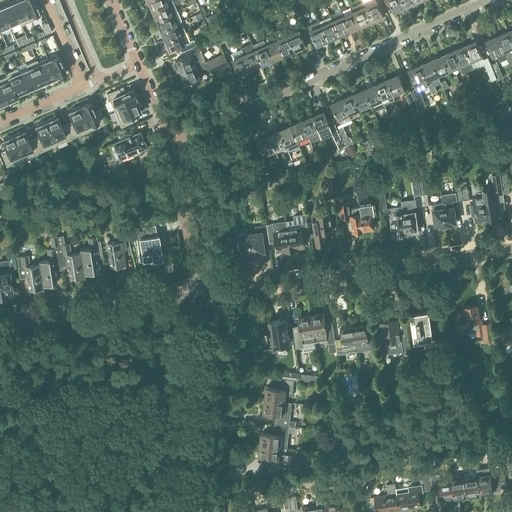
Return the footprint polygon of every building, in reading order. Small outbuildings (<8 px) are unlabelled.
[(21,25),(31,21),(23,2),(22,0),(16,0),(16,1),(12,3),(13,6),(20,23),(21,25)] [(38,4),(37,4),(34,0),(22,0),(23,2),(31,21),(42,16),(39,10),(40,9),(38,4)] [(167,3),(165,0),(148,0),(152,9),(167,3)] [(157,19),(172,13),(171,13),(177,10),(172,0),(167,3),(152,9),(157,19)] [(372,21),(383,16),(376,0),(363,0),(364,2),(372,21)] [(402,0),(384,0),(387,6),(391,4),(394,11),(395,11),(406,6),(402,0)] [(364,2),(353,7),(355,11),(361,26),(372,21),(364,2)] [(10,27),(20,23),(13,6),(12,3),(2,7),(3,10),(10,27)] [(236,13),(233,6),(227,9),(230,16),(236,13)] [(2,35),(12,30),(10,27),(3,10),(2,7),(0,8),(0,30),(1,31),(2,35)] [(244,19),(251,15),(249,10),(241,13),(244,19)] [(331,16),(332,21),(339,35),(350,30),(343,16),(344,16),(341,11),(331,15),(331,16)] [(350,30),(361,26),(355,11),(344,16),(343,16),(350,30)] [(162,30),(176,24),(172,13),(157,19),(162,30)] [(214,14),(207,17),(209,23),(216,20),(214,14)] [(331,16),(320,21),(322,25),(328,40),(339,35),(332,21),(331,16)] [(319,21),(308,26),(317,45),(328,40),(322,25),(320,21),(319,21)] [(306,45),(296,23),(285,28),(288,35),(294,48),(295,50),(306,45)] [(166,40),(180,34),(176,24),(162,30),(166,40)] [(274,33),(277,40),(281,48),(284,55),(295,50),(294,48),(288,35),(285,28),(284,28),(284,27),(281,29),(274,32),(274,33)] [(215,33),(216,37),(219,42),(219,43),(220,44),(226,42),(221,30),(215,33)] [(500,35),(498,36),(501,44),(504,50),(507,58),(511,56),(511,38),(509,31),(500,35)] [(185,45),(180,34),(166,40),(171,51),(181,47),(183,51),(197,45),(195,40),(185,45)] [(500,62),(507,58),(504,50),(501,44),(498,36),(486,41),(490,48),(495,59),(499,57),(500,62)] [(219,42),(216,37),(206,41),(208,48),(219,43),(219,42)] [(253,45),(255,49),(262,64),(273,60),(268,48),(266,45),(264,40),(253,45)] [(273,60),(284,55),(281,48),(277,40),(266,45),(268,48),(273,60)] [(474,69),(480,66),(476,58),(482,56),(476,41),(464,46),(471,61),(474,69)] [(464,63),(471,61),(464,46),(453,51),(460,65),(463,73),(464,73),(467,81),(471,79),(464,63)] [(244,54),(242,49),(231,54),(239,74),(251,69),(244,54)] [(255,49),(244,54),(251,69),(262,64),(255,49)] [(449,70),(460,65),(453,51),(442,55),(449,70)] [(197,57),(195,52),(175,61),(180,73),(195,66),(202,63),(200,56),(197,57)] [(60,58),(58,54),(47,58),(56,78),(67,73),(62,63),(63,63),(61,58),(60,58)] [(210,72),(228,65),(224,54),(206,62),(210,72)] [(438,75),(449,70),(442,55),(431,60),(438,75)] [(56,79),(56,78),(47,58),(37,63),(46,82),(50,80),(50,82),(56,79)] [(36,86),(46,82),(37,63),(36,60),(26,64),(28,68),(36,86)] [(432,77),(438,75),(431,60),(420,65),(427,80),(427,79),(429,85),(437,103),(442,101),(432,77)] [(492,64),(499,80),(504,78),(497,62),(492,64)] [(427,80),(420,65),(409,70),(417,88),(418,90),(419,89),(429,85),(427,79),(427,80)] [(195,66),(180,73),(185,84),(200,78),(195,66)] [(16,96),(22,94),(21,93),(26,91),(18,73),(16,68),(6,73),(8,75),(16,96)] [(26,91),(36,86),(28,68),(18,73),(26,91)] [(0,85),(7,102),(17,97),(16,96),(8,75),(0,78),(0,85)] [(406,93),(404,89),(398,75),(387,79),(393,94),(395,98),(405,94),(413,113),(419,110),(411,91),(406,93)] [(452,77),(455,84),(460,82),(457,75),(452,77)] [(384,103),(395,98),(393,94),(387,79),(376,84),(382,99),(384,103)] [(366,88),(365,89),(371,103),(377,101),(379,105),(384,103),(382,99),(376,84),(366,88)] [(421,109),(426,107),(425,105),(426,104),(419,89),(418,90),(417,88),(412,90),(420,107),(421,109)] [(121,95),(118,89),(107,94),(114,110),(138,100),(133,90),(121,95)] [(361,90),(354,93),(360,108),(362,113),(368,110),(370,114),(375,112),(371,103),(365,89),(361,90)] [(354,93),(343,98),(351,118),(352,119),(362,115),(362,113),(360,108),(354,93)] [(499,95),(503,106),(509,104),(504,93),(499,95)] [(498,109),(503,106),(499,95),(493,98),(498,109)] [(343,98),(331,103),(341,124),(352,119),(351,118),(343,98)] [(498,109),(493,98),(488,100),(476,104),(481,116),(492,111),(498,109)] [(133,122),(131,116),(142,111),(141,108),(142,107),(139,99),(138,100),(114,110),(122,127),(133,122)] [(96,113),(91,102),(79,107),(89,131),(106,123),(101,111),(96,113)] [(68,126),(73,138),(89,131),(79,107),(79,106),(72,109),(72,110),(68,112),(73,123),(68,126)] [(320,130),(323,137),(333,133),(336,141),(341,139),(336,127),(332,116),(327,118),(324,111),(313,116),(320,130)] [(483,121),(495,117),(492,111),(481,116),(483,121)] [(305,119),(302,121),(308,135),(311,142),(322,137),(319,131),(320,130),(313,116),(305,119)] [(63,128),(58,117),(54,118),(54,117),(46,120),(56,145),(73,138),(68,126),(63,128)] [(486,127),(497,122),(495,117),(483,121),(486,127)] [(35,140),(40,152),(56,145),(46,120),(39,124),(39,125),(35,127),(40,138),(35,140)] [(302,121),(291,125),(297,140),(308,135),(302,121)] [(480,122),(472,125),(477,138),(485,135),(480,122)] [(506,135),(505,122),(497,123),(497,122),(486,127),(490,137),(506,135)] [(291,125),(280,130),(286,145),(291,143),(295,151),(301,149),(297,140),(291,125)] [(275,150),(275,149),(286,145),(280,130),(269,135),(275,150)] [(30,142),(25,131),(21,133),(20,132),(13,135),(24,159),(40,152),(35,140),(30,142)] [(120,140),(114,143),(117,150),(114,151),(117,158),(120,156),(121,158),(147,147),(140,131),(135,134),(133,131),(125,131),(118,134),(120,140)] [(7,152),(2,154),(7,166),(24,159),(13,135),(5,138),(6,139),(2,141),(7,152)] [(275,150),(269,135),(257,140),(264,154),(269,152),(273,161),(279,158),(275,149),(275,150)] [(381,139),(374,142),(379,153),(386,151),(381,139)] [(306,145),(309,152),(310,152),(311,155),(315,153),(314,150),(311,143),(306,145)] [(357,154),(353,144),(346,147),(350,157),(357,154)] [(327,162),(332,161),(328,151),(323,153),(327,162)] [(265,159),(259,160),(259,165),(260,164),(261,172),(260,172),(261,174),(267,173),(265,159)] [(259,165),(252,166),(253,173),(260,172),(261,172),(260,164),(259,165)] [(418,174),(421,193),(428,192),(424,173),(418,174)] [(501,174),(492,175),(494,187),(493,188),(493,192),(503,191),(501,175),(501,174)] [(507,174),(501,175),(503,191),(503,194),(510,193),(507,174)] [(282,184),(290,185),(291,175),(283,175),(282,184)] [(261,179),(262,187),(278,185),(277,176),(266,177),(267,178),(261,179)] [(334,194),(332,177),(324,178),(327,195),(334,194)] [(420,192),(417,179),(411,181),(414,193),(420,192)] [(463,200),(469,199),(467,189),(466,181),(460,182),(463,200)] [(457,201),(463,200),(460,182),(455,183),(456,190),(457,201)] [(483,197),(487,219),(497,218),(495,201),(493,192),(493,188),(482,190),(483,197)] [(347,196),(337,198),(340,218),(351,216),(353,232),(364,231),(364,229),(361,214),(360,214),(359,207),(349,209),(347,196)] [(487,219),(483,197),(473,199),(474,204),(470,205),(471,215),(475,214),(476,220),(486,218),(487,219)] [(415,199),(401,201),(402,206),(403,215),(406,231),(408,230),(409,232),(412,231),(414,229),(416,229),(413,213),(412,207),(416,206),(415,199)] [(374,228),(372,217),(378,216),(375,200),(359,202),(360,207),(359,207),(360,214),(361,214),(364,229),(374,228)] [(453,207),(453,201),(442,202),(443,208),(446,226),(452,225),(451,223),(456,222),(455,218),(459,218),(458,207),(454,207),(454,206),(453,207)] [(446,226),(443,208),(442,202),(432,204),(433,209),(435,225),(440,225),(440,227),(446,226)] [(406,231),(403,215),(402,206),(392,207),(393,217),(395,234),(406,232),(406,231)] [(332,232),(329,213),(328,207),(315,209),(316,216),(317,217),(317,220),(315,221),(312,221),(313,226),(314,233),(309,234),(309,238),(315,237),(316,246),(326,245),(325,238),(324,233),(332,232)] [(286,221),(287,229),(291,250),(305,248),(303,240),(303,235),(309,234),(308,230),(306,218),(305,214),(294,216),(295,220),(286,221)] [(267,224),(267,225),(268,231),(268,236),(269,240),(272,240),(275,239),(277,252),(291,250),(287,229),(286,221),(278,223),(267,224)] [(256,232),(248,234),(252,256),(257,255),(257,252),(265,251),(264,245),(263,237),(268,236),(268,231),(267,225),(255,226),(256,232)] [(143,228),(130,230),(131,238),(136,238),(140,262),(142,261),(143,262),(163,259),(159,234),(144,236),(143,228)] [(229,240),(229,242),(233,242),(235,241),(237,255),(242,255),(245,254),(245,256),(246,257),(252,256),(248,234),(247,228),(234,230),(230,230),(229,240)] [(123,237),(122,230),(113,231),(115,241),(106,242),(110,267),(125,264),(123,254),(132,252),(127,236),(123,237)] [(83,276),(80,252),(71,253),(69,243),(58,245),(56,232),(54,233),(57,253),(60,270),(61,269),(61,267),(68,266),(70,278),(83,276)] [(55,271),(60,270),(57,253),(54,233),(50,233),(52,249),(47,250),(48,259),(38,261),(39,264),(38,264),(42,288),(43,288),(43,285),(57,283),(55,271)] [(103,258),(100,241),(98,241),(97,236),(88,238),(89,248),(79,249),(80,252),(83,276),(84,276),(84,273),(98,271),(96,259),(103,258)] [(0,294),(11,293),(9,277),(8,269),(16,267),(14,254),(7,255),(8,259),(0,260),(0,294)] [(42,288),(38,264),(29,265),(28,255),(16,257),(20,279),(27,278),(29,290),(42,288)] [(478,315),(477,305),(464,307),(464,311),(455,313),(457,324),(466,323),(467,331),(476,330),(477,336),(483,335),(484,342),(494,341),(491,323),(482,325),(481,315),(478,315)] [(410,314),(414,343),(433,340),(429,311),(410,314)] [(326,327),(324,313),(310,315),(313,333),(314,342),(327,340),(328,343),(335,342),(333,326),(326,327)] [(303,344),(314,342),(313,333),(310,315),(298,317),(300,331),(294,332),(296,348),(304,347),(303,344)] [(271,347),(289,344),(285,318),(270,321),(272,332),(269,332),(271,347)] [(398,324),(397,320),(381,322),(384,342),(385,354),(403,351),(404,355),(410,354),(405,323),(398,324)] [(366,324),(352,327),(356,351),(356,352),(369,350),(371,360),(378,359),(375,336),(368,337),(366,324)] [(337,355),(356,352),(356,351),(352,327),(340,328),(342,341),(335,342),(337,355)] [(453,342),(460,341),(459,332),(451,334),(453,342)] [(282,379),(294,380),(299,380),(300,373),(283,372),(282,379)] [(294,380),(282,379),(282,378),(280,388),(266,387),(265,399),(285,401),(285,395),(292,396),(294,380)] [(289,425),(296,426),(296,421),(290,421),(292,402),(284,402),(285,401),(265,399),(263,413),(278,414),(277,424),(289,425)] [(364,425),(362,415),(347,418),(349,427),(364,425)] [(295,431),(296,426),(289,425),(277,424),(276,434),(261,433),(260,445),(280,447),(280,448),(287,448),(289,432),(294,432),(295,431)] [(280,448),(280,447),(260,445),(258,458),(273,460),(272,470),(285,471),(286,455),(279,454),(280,448)] [(424,460),(425,453),(413,451),(412,461),(419,462),(419,459),(424,460)] [(489,464),(490,472),(504,469),(502,462),(489,464)] [(481,494),(478,476),(477,476),(476,471),(464,473),(465,476),(465,478),(468,496),(481,494)] [(455,498),(452,480),(440,482),(439,474),(431,476),(433,489),(441,488),(442,500),(455,498)] [(492,482),(491,477),(490,474),(478,476),(481,494),(493,492),(492,482)] [(468,496),(465,478),(465,476),(461,477),(460,475),(451,476),(452,480),(455,498),(468,496)] [(425,491),(433,489),(431,476),(422,477),(425,491)] [(386,484),(388,495),(375,497),(377,511),(387,511),(399,510),(397,493),(396,493),(395,483),(386,484)] [(359,486),(361,500),(369,499),(367,485),(359,486)] [(353,501),(361,500),(359,486),(351,487),(353,501)] [(397,493),(399,510),(421,507),(418,490),(397,493)] [(214,503),(224,504),(225,497),(215,496),(214,503)] [(296,496),(288,497),(290,511),(298,510),(296,496)] [(290,511),(288,497),(279,498),(282,511),(290,511)] [(325,504),(326,511),(348,511),(347,501),(325,504)]
